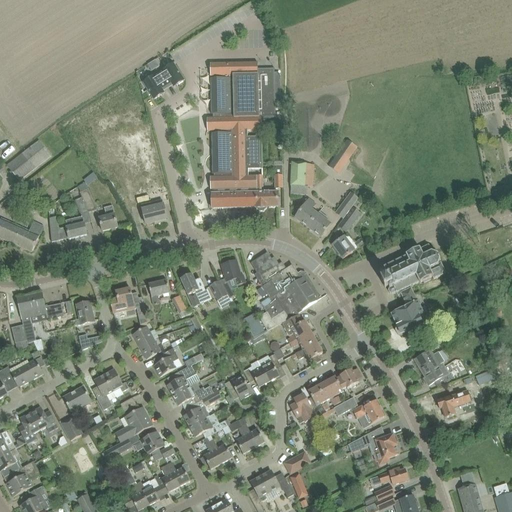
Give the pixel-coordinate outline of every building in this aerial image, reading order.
[(212,194),(212,199),(212,209),(257,208),(257,177),(249,177),(248,170),(263,170),(262,137),(248,137),(248,131),(262,130),(261,119),(276,118),(275,100),(275,73),(275,69),(258,70),(258,63),(211,64),(212,64),(213,76),(211,76),(211,77),(213,77),(213,79),(211,79),(212,115),(213,115),(213,118),(207,119),(209,119),(209,131),(208,131),(208,132),(213,131),(213,134),(212,134),(213,175),(214,175),(214,177),(211,177),(211,178),(213,178),(213,194),(212,194)] [(174,64),(159,74),(166,86),(171,83),(174,88),(185,81),(174,64)] [(166,86),(159,74),(143,83),(154,100),(165,94),(162,89),(166,86)] [(347,140),(338,153),(348,160),(358,148),(347,140)] [(17,158),(7,166),(19,182),(51,157),(39,142),(17,159),(17,158)] [(290,194),(300,195),(307,196),(308,188),(312,188),(314,166),(292,164),(290,194)] [(162,170),(134,177),(146,225),(167,220),(163,201),(149,204),(145,188),(158,184),(163,200),(169,199),(164,178),(162,170)] [(283,170),(274,170),(275,189),(283,189),(283,170)] [(87,187),(98,178),(94,173),(85,181),(87,187)] [(257,177),(257,208),(257,209),(259,212),(264,212),(267,209),(267,208),(278,208),(278,193),(262,193),(262,189),(263,189),(263,176),(257,177)] [(78,187),(80,193),(88,189),(87,187),(85,181),(78,187)] [(88,189),(80,193),(82,198),(89,213),(97,211),(88,189)] [(493,193),(495,204),(502,202),(499,191),(493,193)] [(352,193),(336,214),(343,218),(358,198),(352,193)] [(89,213),(82,198),(75,201),(82,215),(89,213)] [(309,200),(301,210),(295,218),(308,228),(318,215),(317,215),(311,210),(315,205),(309,200)] [(99,219),(100,223),(103,232),(118,229),(113,207),(105,209),(107,217),(99,219)] [(354,208),(339,227),(346,233),(361,213),(354,208)] [(318,215),(308,228),(321,238),(331,225),(326,221),(328,218),(320,212),(317,215),(318,215)] [(69,239),(67,228),(60,229),(57,217),(50,219),(52,243),(69,239)] [(82,217),(65,222),(67,228),(69,239),(70,240),(87,236),(84,224),(82,217)] [(1,219),(0,222),(0,238),(32,253),(39,237),(43,227),(33,222),(29,232),(1,219)] [(345,237),(341,240),(333,246),(343,260),(364,245),(360,240),(351,246),(345,237)] [(401,295),(406,305),(417,300),(410,287),(419,283),(419,284),(423,282),(424,283),(430,280),(430,278),(432,277),(433,280),(446,274),(441,264),(438,265),(440,260),(438,256),(432,252),(429,246),(421,250),(421,249),(420,250),(418,246),(412,249),(413,251),(409,253),(410,255),(408,256),(407,255),(406,255),(407,256),(406,256),(407,257),(400,260),(400,259),(399,260),(400,261),(393,264),(392,263),(391,263),(392,264),(385,268),(384,267),(384,268),(384,269),(381,270),(380,272),(381,275),(384,276),(385,279),(381,280),(385,288),(389,286),(390,289),(389,291),(390,294),(393,295),(396,293),(397,295),(398,296),(401,295)] [(455,248),(445,252),(446,253),(450,264),(468,257),(466,252),(458,255),(456,249),(455,248)] [(251,264),(256,272),(257,274),(255,275),(262,288),(267,296),(269,299),(270,300),(269,301),(270,303),(264,307),(267,312),(266,313),(266,314),(259,318),(267,332),(282,324),(322,299),(306,274),(301,273),(298,275),(292,266),(284,271),(280,265),(277,267),(268,253),(251,264)] [(240,272),(239,272),(236,262),(229,264),(229,263),(223,265),(224,266),(223,266),(226,279),(220,281),(227,296),(227,297),(229,300),(235,297),(231,290),(231,288),(228,283),(235,280),(237,285),(245,283),(244,277),(241,278),(240,272)] [(192,275),(181,280),(185,289),(194,309),(202,305),(204,304),(204,303),(211,300),(207,292),(206,292),(205,290),(201,280),(196,282),(192,275)] [(149,285),(151,295),(152,298),(154,306),(160,305),(158,296),(170,294),(167,281),(149,285)] [(227,296),(220,281),(210,287),(218,302),(227,297),(227,296)] [(267,296),(262,288),(258,290),(263,298),(267,296)] [(137,309),(135,300),(139,299),(137,294),(132,295),(130,289),(116,292),(118,299),(111,300),(114,315),(135,310),(137,309)] [(18,300),(20,310),(24,326),(28,344),(36,340),(32,324),(38,323),(48,320),(45,308),(42,295),(18,300)] [(180,296),(172,300),(179,314),(181,317),(192,312),(190,308),(187,309),(180,296)] [(146,317),(142,298),(139,299),(135,300),(137,309),(139,319),(141,326),(149,323),(146,317)] [(417,300),(406,305),(407,307),(392,315),(397,327),(396,331),(398,335),(402,336),(423,326),(428,324),(424,315),(418,302),(417,300)] [(76,305),(78,315),(79,320),(75,321),(77,327),(81,326),(95,323),(91,302),(76,305)] [(60,305),(45,308),(48,320),(63,317),(60,305)] [(299,316),(283,325),(289,336),(294,334),(295,336),(288,340),(290,344),(311,332),(305,322),(303,323),(299,316)] [(191,319),(195,326),(199,324),(195,317),(191,319)] [(199,324),(195,326),(199,334),(203,332),(199,324)] [(133,335),(140,348),(154,340),(147,328),(133,335)] [(267,336),(277,352),(283,348),(273,332),(267,336)] [(311,332),(290,344),(292,348),(299,344),(303,351),(317,343),(311,332)] [(263,335),(252,342),(254,346),(265,339),(263,335)] [(87,336),(79,337),(82,352),(90,349),(87,336)] [(439,339),(429,345),(432,350),(443,344),(439,339)] [(154,340),(140,348),(147,361),(161,353),(154,340)] [(303,351),(291,357),(293,360),(297,358),(298,359),(298,358),(299,360),(306,356),(312,367),(321,362),(319,356),(323,354),(317,343),(303,351)] [(160,379),(169,374),(176,370),(173,363),(175,362),(175,361),(179,359),(173,349),(162,355),(165,361),(154,367),(160,379)] [(430,351),(415,361),(426,378),(444,368),(442,364),(445,362),(439,352),(433,356),(430,351)] [(226,355),(229,361),(235,358),(232,352),(226,355)] [(43,361),(47,368),(64,359),(63,356),(60,357),(59,353),(43,361)] [(201,354),(185,363),(187,368),(204,359),(201,354)] [(271,362),(262,367),(261,367),(270,383),(280,377),(276,370),(281,367),(276,358),(275,355),(269,358),(271,362)] [(27,360),(21,363),(31,382),(44,375),(36,360),(30,364),(27,360)] [(243,373),(245,375),(250,384),(255,381),(259,389),(270,383),(261,367),(262,367),(258,361),(251,365),(253,368),(243,373)] [(21,363),(10,370),(11,372),(12,374),(11,374),(14,380),(15,383),(18,389),(31,382),(21,363)] [(168,386),(173,397),(190,388),(186,381),(197,375),(192,366),(179,373),(182,378),(168,386)] [(9,368),(2,371),(4,375),(10,385),(15,383),(14,380),(11,374),(12,374),(11,372),(10,370),(9,368)] [(426,378),(425,379),(429,387),(444,378),(448,375),(444,368),(426,378)] [(341,378),(337,380),(343,391),(347,389),(347,390),(348,390),(350,389),(356,385),(359,384),(357,381),(363,378),(358,369),(353,372),(352,371),(349,372),(341,377),(340,377),(341,378)] [(115,370),(105,376),(114,393),(120,389),(122,393),(129,390),(126,384),(123,385),(115,370)] [(475,377),(479,387),(496,380),(492,370),(475,377)] [(2,371),(0,372),(0,379),(0,380),(4,387),(5,388),(10,385),(4,375),(2,371)] [(97,399),(102,408),(104,412),(113,407),(107,396),(114,393),(105,376),(94,382),(102,396),(97,399)] [(236,379),(225,385),(229,392),(234,389),(241,401),(252,395),(243,378),(237,382),(236,379)] [(336,378),(327,383),(335,397),(344,392),(343,391),(337,380),(336,378)] [(0,380),(0,379),(0,399),(8,395),(0,380)] [(327,383),(318,387),(326,402),(335,397),(327,383)] [(190,388),(173,397),(179,407),(193,399),(196,404),(203,400),(214,394),(210,387),(205,390),(204,388),(200,390),(197,384),(190,388)] [(73,416),(80,412),(79,411),(93,403),(84,387),(63,399),(73,416)] [(318,387),(308,392),(313,401),(317,407),(326,402),(318,387)] [(214,394),(203,400),(206,406),(207,407),(222,399),(218,392),(214,394)] [(468,392),(447,399),(437,402),(440,410),(442,409),(446,419),(456,416),(453,408),(472,403),(468,392)] [(297,419),(298,419),(300,423),(304,421),(305,422),(316,416),(304,395),(294,400),(296,404),(290,407),(297,419)] [(354,398),(334,409),(339,417),(351,410),(352,411),(356,409),(355,408),(358,406),(354,398)] [(133,399),(124,403),(121,406),(125,413),(137,406),(133,399)] [(386,417),(377,401),(369,406),(364,408),(363,407),(353,412),(357,420),(359,419),(364,429),(386,417)] [(185,418),(190,428),(206,419),(203,414),(207,412),(204,407),(185,418)] [(41,408),(31,414),(40,432),(47,428),(49,433),(59,428),(50,412),(51,416),(46,418),(41,408)] [(121,444),(127,441),(143,432),(151,428),(148,422),(150,421),(143,408),(135,413),(126,417),(131,426),(115,435),(121,444)] [(24,426),(19,429),(18,429),(22,436),(26,443),(27,445),(37,440),(34,435),(40,432),(31,414),(20,420),(24,426)] [(206,419),(190,428),(196,438),(215,427),(220,425),(214,414),(206,419)] [(61,424),(71,442),(84,435),(74,417),(61,424)] [(245,418),(239,421),(242,427),(248,424),(245,418)] [(239,421),(228,426),(232,432),(242,427),(239,421)] [(225,422),(220,425),(215,427),(217,433),(228,427),(225,422)] [(295,423),(290,426),(293,431),(298,428),(295,423)] [(246,425),(242,427),(254,449),(265,443),(258,430),(251,434),(246,425)] [(0,458),(16,449),(13,444),(7,447),(4,442),(5,441),(2,435),(17,427),(17,426),(1,435),(0,435),(0,458)] [(242,427),(238,429),(243,438),(236,442),(243,455),(254,449),(242,427)] [(157,434),(149,438),(134,446),(138,453),(145,449),(148,456),(165,447),(157,434)] [(367,435),(349,445),(352,452),(370,445),(373,454),(377,453),(381,465),(390,462),(388,459),(399,455),(396,446),(397,446),(396,444),(398,443),(396,438),(394,438),(393,436),(379,441),(378,439),(370,442),(367,435)] [(26,443),(22,436),(20,437),(19,438),(18,439),(17,440),(17,441),(17,443),(19,447),(26,443)] [(127,441),(121,444),(105,453),(109,461),(132,449),(127,441)] [(214,441),(210,443),(222,465),(232,459),(225,446),(218,449),(214,441)] [(222,465),(210,443),(206,445),(210,454),(204,458),(211,471),(222,465)] [(172,446),(163,451),(161,452),(165,460),(176,454),(172,446)] [(322,458),(333,452),(330,447),(319,453),(322,458)] [(16,449),(0,458),(0,472),(10,467),(13,474),(17,472),(20,470),(17,463),(16,464),(13,458),(19,455),(16,449)] [(291,476),(311,464),(305,453),(285,464),(291,476)] [(34,462),(20,470),(17,472),(20,478),(7,485),(14,498),(33,488),(29,481),(41,475),(34,462)] [(172,463),(168,466),(180,488),(191,482),(186,474),(191,472),(188,466),(177,472),(172,463)] [(126,465),(113,473),(115,477),(123,473),(129,470),(126,465)] [(168,466),(161,469),(166,478),(162,480),(169,493),(180,488),(168,466)] [(389,474),(370,480),(371,484),(375,486),(382,483),(382,484),(392,481),(393,486),(409,481),(405,470),(400,472),(399,469),(389,472),(389,474)] [(129,470),(123,473),(130,485),(136,482),(129,470)] [(271,472),(261,477),(270,493),(275,491),(277,495),(282,492),(271,472)] [(306,489),(299,474),(290,478),(296,492),(306,489)] [(156,481),(156,482),(159,488),(160,489),(164,487),(157,476),(154,478),(156,481)] [(270,493),(261,477),(251,483),(259,499),(270,493)] [(44,485),(47,491),(58,486),(55,480),(44,485)] [(141,482),(137,485),(149,507),(160,501),(154,490),(159,488),(156,482),(155,480),(150,482),(143,486),(141,482)] [(288,484),(282,488),(288,499),(294,495),(288,484)] [(132,499),(130,496),(122,500),(128,510),(135,506),(138,511),(139,511),(149,507),(137,485),(133,487),(138,496),(132,499)] [(458,490),(464,511),(483,511),(476,485),(458,490)] [(376,503),(392,496),(395,495),(391,487),(375,493),(379,502),(376,503)] [(23,511),(42,511),(43,511),(42,510),(48,508),(49,505),(47,502),(45,502),(39,489),(31,493),(34,500),(20,507),(23,511)] [(511,493),(495,499),(498,509),(511,505),(511,493)] [(87,495),(78,501),(84,511),(96,511),(87,495)] [(364,501),(367,506),(377,502),(374,496),(364,501)] [(392,496),(376,503),(380,511),(395,505),(392,496)] [(402,506),(395,508),(396,511),(408,511),(418,509),(414,496),(404,499),(400,500),(402,506)] [(309,506),(306,500),(301,502),(304,508),(309,506)] [(233,511),(227,501),(217,506),(220,511),(241,511),(240,509),(235,511),(233,511)] [(264,511),(259,502),(254,505),(257,511),(264,511)]
